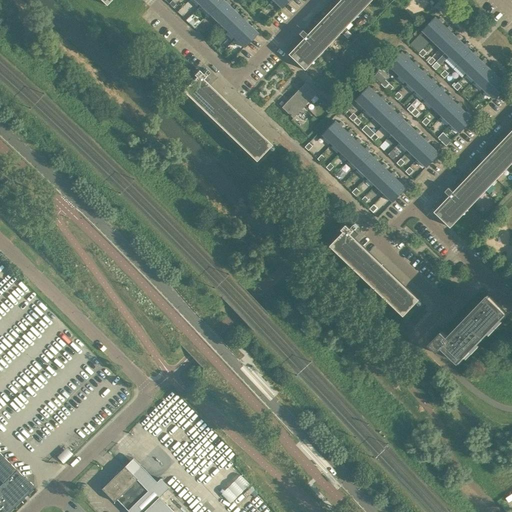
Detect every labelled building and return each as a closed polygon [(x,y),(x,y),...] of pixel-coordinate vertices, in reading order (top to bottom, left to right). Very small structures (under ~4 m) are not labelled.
[(221,0),(204,0),(200,5),(209,13),(221,0)] [(221,0),(209,13),(217,22),(230,8),(221,0)] [(297,34),(302,38),(287,54),(303,70),(370,0),(339,0),(332,7),(309,32),(306,34),(305,33),(301,30),(297,34)] [(239,16),(230,8),(217,22),(226,30),(239,16)] [(226,30),(235,38),(248,25),(239,16),(226,30)] [(432,39),(445,26),(436,18),(423,31),(432,39)] [(257,33),(248,25),(235,38),(244,47),(257,33)] [(453,35),(445,26),(432,39),(441,48),(453,35)] [(449,56),(462,43),(453,35),(441,48),(449,56)] [(419,53),(423,48),(414,40),(410,44),(419,53)] [(458,64),(471,51),(462,43),(449,56),(458,64)] [(423,58),(427,53),(423,49),(418,54),(423,58)] [(467,73),(479,59),(471,51),(458,64),(467,73)] [(390,66),(399,74),(411,61),(402,52),(390,66)] [(475,81),(488,68),(479,59),(467,73),(475,81)] [(420,69),(411,61),(399,74),(407,82),(420,69)] [(484,89),(497,76),(488,68),(475,81),(484,89)] [(202,74),(198,70),(193,75),(195,77),(182,91),(255,161),(269,146),(270,144),(206,83),(208,81),(210,79),(206,75),(209,72),(206,69),(203,72),(202,74)] [(420,69),(407,82),(416,91),(429,77),(420,69)] [(484,89),(493,98),(505,85),(497,76),(484,89)] [(437,86),(429,77),(416,91),(425,99),(437,86)] [(304,106),(316,94),(305,83),(293,95),(304,106)] [(437,86),(425,99),(433,107),(446,94),(437,86)] [(356,100),(365,109),(378,95),(369,87),(356,100)] [(455,102),(446,94),(433,107),(442,116),(455,102)] [(293,95),(282,107),(287,113),(288,114),(288,113),(293,118),(304,106),(293,95)] [(387,104),(378,95),(365,109),(374,117),(387,104)] [(442,116),(451,124),(463,111),(455,102),(442,116)] [(396,112),(387,104),(374,117),(383,125),(396,112)] [(411,113),(415,109),(411,105),(407,109),(411,113)] [(472,119),(463,111),(451,124),(460,133),(472,119)] [(404,120),(396,112),(383,125),(391,134),(404,120)] [(413,129),(404,120),(391,134),(400,142),(413,129)] [(323,135),(332,143),(345,130),(336,121),(323,135)] [(371,138),(375,134),(370,129),(366,134),(371,138)] [(422,137),(413,129),(400,142),(409,150),(422,137)] [(354,138),(345,130),(332,143),(341,152),(354,138)] [(445,191),(449,196),(434,212),(451,227),(511,163),(511,130),(456,189),(453,192),(452,191),(449,187),(445,191)] [(430,145),(422,137),(409,150),(417,159),(430,145)] [(362,147),(354,138),(341,152),(350,160),(362,147)] [(439,154),(430,145),(417,159),(426,167),(439,154)] [(371,155),(362,147),(350,160),(358,168),(371,155)] [(393,150),(388,154),(393,159),(397,154),(393,150)] [(380,163),(371,155),(358,168),(367,177),(380,163)] [(330,163),(326,168),(332,173),(336,169),(330,163)] [(388,172),(380,163),(367,177),(376,185),(388,172)] [(397,180),(388,172),(376,185),(384,193),(397,180)] [(406,188),(397,180),(384,193),(393,202),(406,188)] [(356,196),(360,192),(356,188),(352,192),(356,196)] [(350,229),(346,225),(342,230),(344,232),(331,246),(404,316),(418,301),(419,299),(355,238),(356,237),(359,234),(355,230),(357,227),(354,224),(352,227),(350,229)] [(490,296),(488,294),(448,336),(442,331),(438,335),(435,332),(433,334),(431,337),(434,339),(430,343),(438,351),(442,347),(457,362),(458,362),(458,363),(506,313),(506,312),(503,310),(490,296)] [(57,457),(63,462),(71,455),(64,449),(57,457)] [(0,511),(7,511),(33,487),(28,482),(26,479),(25,480),(23,477),(24,477),(16,469),(16,470),(0,453),(0,511)] [(116,499),(127,511),(151,488),(150,487),(144,481),(141,484),(136,479),(137,479),(124,466),(113,477),(101,489),(113,502),(116,499)] [(228,494),(232,499),(248,484),(239,475),(221,492),(225,497),(228,494)] [(151,488),(127,511),(128,511),(172,511),(158,497),(168,488),(159,478),(150,487),(151,488)]
